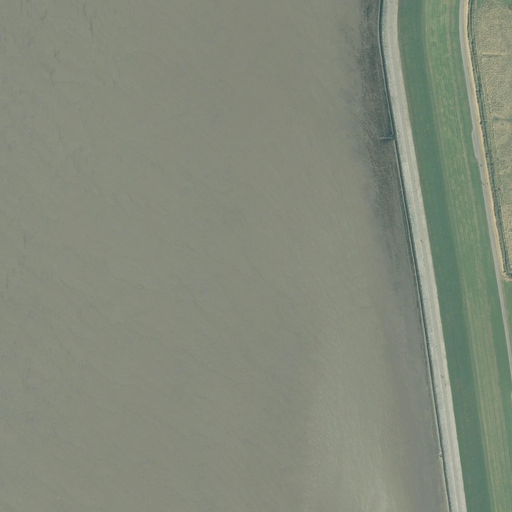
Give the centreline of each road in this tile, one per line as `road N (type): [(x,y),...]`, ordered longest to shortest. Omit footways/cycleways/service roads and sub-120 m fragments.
road 1 (track): [(391,0),(458,511)]
road 2 (track): [(511,366),(465,68),(462,0)]
